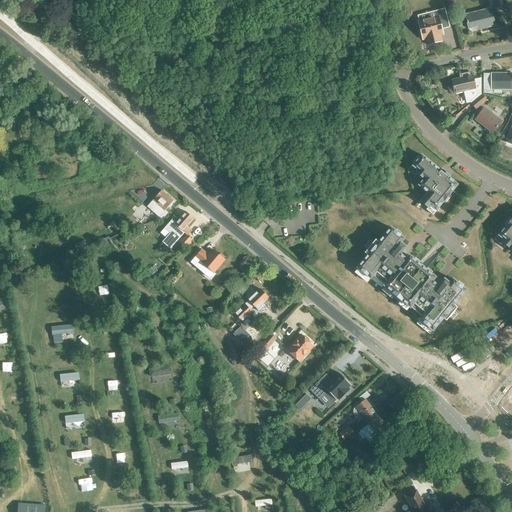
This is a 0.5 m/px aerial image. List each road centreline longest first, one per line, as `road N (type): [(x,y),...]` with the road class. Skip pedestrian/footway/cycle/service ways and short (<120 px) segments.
road 1 (tertiary): [(0,35),(250,242)]
road 2 (tertiary): [(464,431),(250,242)]
road 3 (unknown): [(44,394),(85,395),(103,434),(107,473),(86,511)]
road 4 (residential): [(493,180),(420,121),(391,71)]
road 5 (residential): [(391,71),(511,48)]
